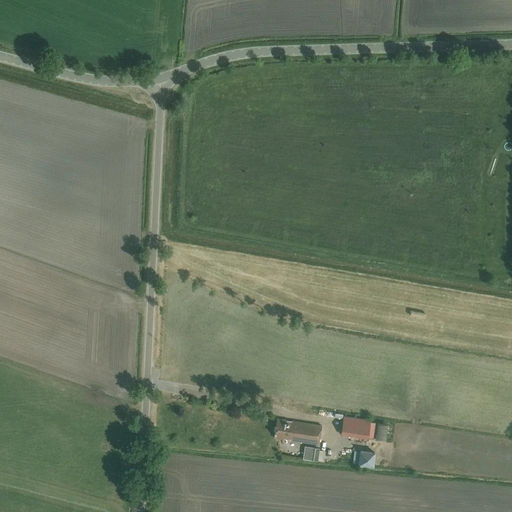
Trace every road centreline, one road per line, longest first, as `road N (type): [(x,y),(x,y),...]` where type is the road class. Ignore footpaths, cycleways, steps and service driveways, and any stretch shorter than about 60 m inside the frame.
road 1 (unclassified): [(139,511),(160,78)]
road 2 (tertiary): [(160,78),(247,52),(511,44)]
road 3 (tertiary): [(160,78),(95,80),(0,55)]
